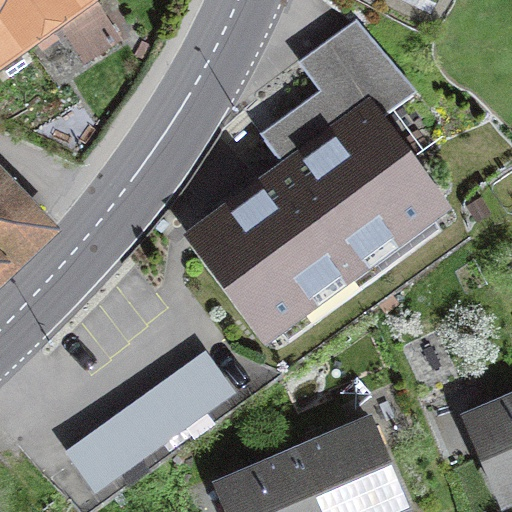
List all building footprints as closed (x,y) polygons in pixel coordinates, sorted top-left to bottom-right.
[(0,0),(0,44),(53,5),(61,0),(0,0)] [(368,125),(409,92),(354,21),(301,63),(325,96),(264,141),(288,175),(202,238),(268,328),(432,207),(368,125)] [(0,183),(4,180),(0,176),(0,256),(31,227),(0,195),(0,183)] [(69,452),(95,488),(230,392),(204,355),(69,452)] [(511,401),(467,421),(502,502),(511,498),(511,401)] [(295,456),(318,511),(389,511),(405,505),(370,423),(295,456)] [(318,511),(295,456),(219,488),(228,511),(318,511)]
